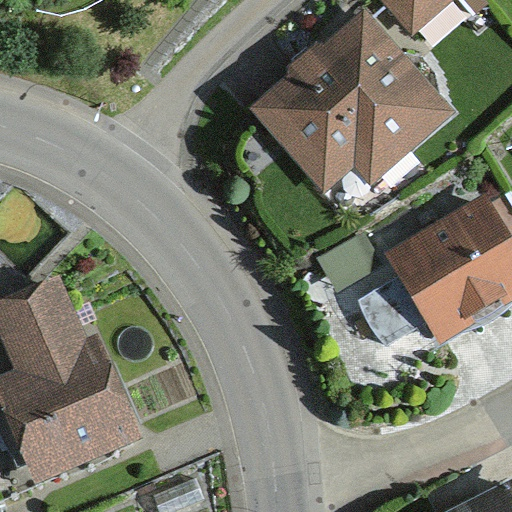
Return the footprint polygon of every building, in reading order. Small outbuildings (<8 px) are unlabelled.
[(460,1),(459,0),(376,0),(414,42),(460,1)] [(364,20),(251,117),(324,200),(355,173),(367,186),(447,117),(364,20)] [(428,352),(511,306),(511,259),(483,206),(379,262),(428,352)] [(0,495),(104,449),(36,294),(0,306),(0,495)] [(511,511),(511,486),(461,511),(511,511)]
